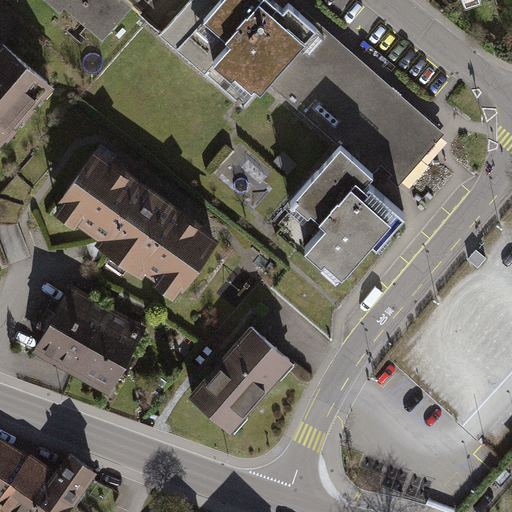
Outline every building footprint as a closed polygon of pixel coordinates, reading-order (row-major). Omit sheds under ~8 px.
[(44,0),(59,13),(64,6),(103,40),(134,5),(129,0),(44,0)] [(191,0),(161,35),(205,74),(214,61),(232,75),(235,72),(252,87),(254,84),(261,89),(267,83),(339,146),(289,203),(292,206),(288,211),(302,222),(312,212),(325,225),(304,249),(321,263),(325,260),(342,275),(370,243),(379,250),(406,215),(369,181),(381,164),(392,174),(389,178),(399,185),(445,134),(304,9),(302,12),(288,2),(283,8),(277,2),(278,0),(191,0)] [(0,142),(53,83),(2,40),(0,41),(0,142)] [(114,163),(94,149),(57,199),(60,201),(52,213),(173,298),(182,284),(185,286),(221,240),(200,225),(202,222),(116,160),(114,163)] [(490,254),(478,246),(470,256),(482,265),(490,254)] [(146,324),(71,280),(32,347),(107,391),(146,324)] [(294,362),(251,324),(188,395),(231,433),(294,362)] [(0,511),(68,511),(98,472),(68,452),(57,470),(0,435),(0,511)]
